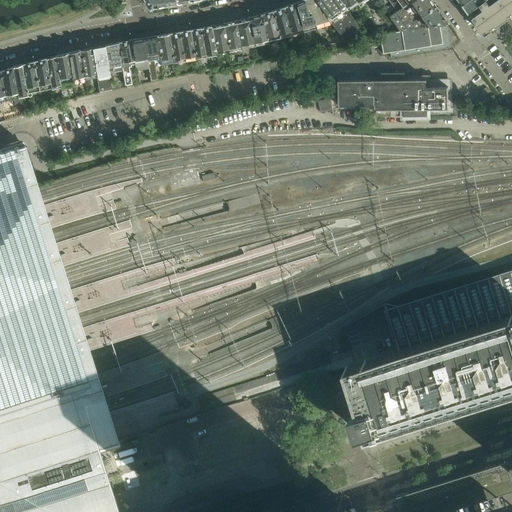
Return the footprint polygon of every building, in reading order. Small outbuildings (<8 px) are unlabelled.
[(308,15),(303,0),(300,0),(295,3),(302,31),(307,30),(315,27),(311,14),(308,15)] [(328,19),(314,0),(303,0),(308,15),(311,14),(315,27),(323,25),(330,23),(328,19)] [(354,20),(345,8),(344,7),(339,0),(314,0),(328,19),(330,23),(344,41),(366,36),(354,20)] [(412,0),(387,0),(396,11),(409,2),(412,0)] [(412,22),(435,5),(431,0),(412,0),(409,2),(396,11),(395,12),(402,23),(409,18),(412,22)] [(460,0),(463,4),(469,13),(480,5),(486,0),(460,0)] [(511,0),(497,0),(491,5),(487,0),(486,0),(480,5),(484,10),(473,18),(486,35),(511,16),(511,0)] [(289,5),(284,7),(291,34),(302,31),(295,3),(289,5)] [(448,23),(435,5),(412,22),(409,18),(402,23),(395,12),(388,17),(398,30),(446,23),(448,23)] [(279,9),(273,10),(272,11),(279,38),(291,34),(284,7),(279,9)] [(272,11),(260,14),(267,41),(279,38),(272,11)] [(260,14),(248,18),(253,42),(262,40),(263,44),(268,43),(267,41),(260,14)] [(248,18),(236,21),(240,45),(248,43),(249,47),(254,46),(253,42),(248,18)] [(236,21),(223,24),(228,48),(236,47),(236,50),(241,49),(240,45),(236,21)] [(446,23),(398,30),(379,33),(383,54),(390,53),(391,57),(409,54),(446,48),(445,44),(450,43),(446,23)] [(223,24),(211,26),(215,51),(223,49),(224,52),(229,51),(228,48),(223,24)] [(211,26),(190,30),(195,59),(216,55),(215,51),(211,26)] [(190,30),(167,34),(172,59),(183,57),(184,61),(195,59),(190,30)] [(172,59),(167,34),(154,36),(159,59),(159,61),(167,60),(167,64),(172,63),(172,59)] [(159,59),(154,36),(142,38),(146,64),(149,82),(158,80),(155,62),(159,61),(159,59)] [(146,64),(142,38),(128,41),(132,60),(132,64),(140,62),(144,83),(149,82),(146,64)] [(132,60),(128,41),(115,43),(119,64),(120,66),(122,65),(123,68),(122,68),(125,85),(132,84),(129,67),(131,66),(131,64),(132,64),(132,60)] [(115,43),(102,45),(107,71),(112,69),(111,65),(119,64),(115,43)] [(102,45),(91,47),(89,48),(95,74),(99,92),(112,90),(107,71),(102,45)] [(89,48),(77,50),(83,77),(95,74),(89,48)] [(77,50),(68,53),(66,53),(73,83),(77,82),(77,79),(83,77),(77,50)] [(66,53),(55,56),(54,56),(61,87),(73,83),(66,53)] [(54,56),(45,58),(44,58),(51,88),(51,89),(61,87),(54,56)] [(51,88),(44,58),(31,62),(22,64),(20,64),(27,93),(28,96),(28,97),(31,96),(31,94),(31,92),(51,88)] [(27,93),(20,64),(16,66),(11,67),(18,98),(28,96),(27,93)] [(0,101),(18,98),(11,67),(7,68),(2,70),(0,70),(0,101)] [(339,106),(340,106),(376,106),(376,110),(404,110),(404,117),(427,116),(427,109),(453,109),(453,78),(431,78),(431,75),(406,75),(406,71),(382,72),(382,75),(339,76),(339,106)] [(334,111),(331,99),(319,101),(321,113),(334,111)] [(0,511),(117,511),(114,503),(107,479),(97,450),(119,443),(117,436),(101,387),(38,186),(26,148),(24,144),(15,147),(0,151),(0,511)] [(216,179),(214,173),(202,176),(203,182),(216,179)] [(393,335),(398,351),(511,315),(511,270),(386,310),(393,335)] [(511,315),(398,351),(347,367),(351,380),(352,380),(361,410),(352,413),(352,414),(353,414),(358,432),(367,430),(368,432),(371,431),(374,430),(393,424),(511,387),(511,315)] [(203,407),(210,406),(207,395),(201,396),(203,407)] [(511,473),(507,457),(397,491),(403,511),(432,511),(511,487),(511,473)]
